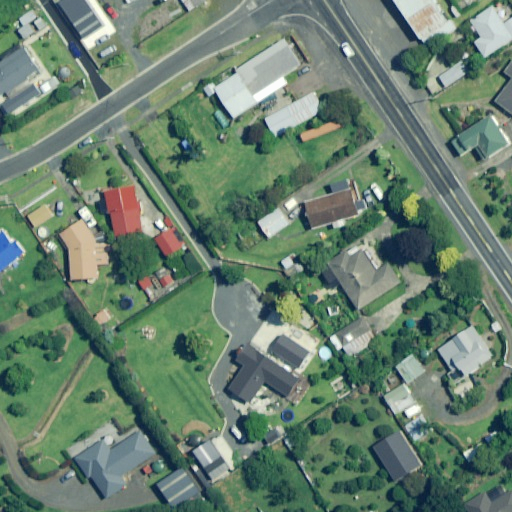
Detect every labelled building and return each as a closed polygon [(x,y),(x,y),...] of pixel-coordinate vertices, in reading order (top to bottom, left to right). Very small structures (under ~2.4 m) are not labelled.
[(71,7),(67,0),(52,0),(60,13),(71,7)] [(432,0),(402,0),(394,5),(421,47),(451,28),(432,0)] [(511,20),(507,24),(496,7),(474,21),(485,38),(478,42),(488,58),(511,42),(511,20)] [(211,99),(221,93),(237,118),(286,87),(281,80),(305,65),(288,38),(238,70),(241,74),(222,85),(219,79),(204,89),(211,99)] [(0,100),(44,72),(28,48),(0,65),(0,100)] [(478,68),(471,57),(442,77),(448,87),(478,68)] [(511,65),(507,73),(511,76),(511,82),(498,102),(511,112),(511,65)] [(72,67),(60,71),(62,81),(74,77),(72,67)] [(325,111),(316,93),(267,119),(277,136),(325,111)] [(508,144),(491,117),(454,141),(464,157),(481,146),(488,156),(508,144)] [(362,214),(353,184),(336,189),(337,194),(307,202),(315,228),(362,214)] [(148,234),(138,186),(109,192),(119,240),(148,234)] [(57,216),(49,204),(31,216),(38,228),(57,216)] [(287,216),(281,208),(260,222),(271,238),(302,217),(297,209),(287,216)] [(100,245),(85,221),(64,235),(72,248),(75,280),(103,278),(102,266),(110,265),(108,244),(100,245)] [(189,245),(176,227),(157,240),(170,258),(189,245)] [(0,274),(27,255),(10,231),(0,238),(0,274)] [(379,272),(361,244),(349,252),(331,264),(362,310),(404,283),(391,264),(379,272)] [(299,272),(292,257),(283,262),(291,276),(299,272)] [(177,283),(165,268),(157,274),(168,290),(177,283)] [(112,319),(107,311),(93,320),(99,328),(112,319)] [(379,339),(365,317),(330,340),(337,351),(343,347),(351,358),(379,339)] [(495,354),(476,326),(441,350),(449,362),(455,358),(464,371),(478,361),(480,364),(495,354)] [(129,350),(124,341),(114,348),(119,356),(129,350)] [(238,364),(245,369),(231,389),(254,405),(282,365),(252,344),(251,345),(238,364)] [(310,363),(295,346),(283,357),(299,373),(310,363)] [(418,403),(407,384),(386,396),(398,415),(418,403)] [(434,431),(424,415),(407,426),(417,442),(434,431)] [(504,440),(499,431),(487,438),(493,447),(504,440)] [(159,456),(143,432),(114,451),(107,440),(78,459),(91,478),(94,476),(109,498),(130,484),(125,478),(159,456)] [(203,492),(186,467),(160,485),(177,509),(185,504),(190,511),(199,505),(194,498),(203,492)]
